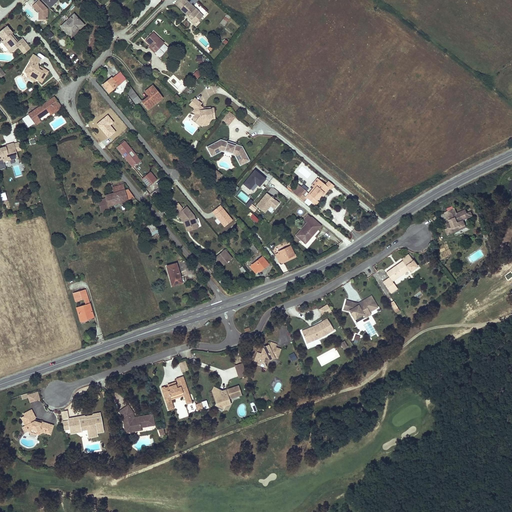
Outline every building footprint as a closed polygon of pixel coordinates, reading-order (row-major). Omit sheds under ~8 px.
[(38,0),(32,6),(39,13),(39,20),(47,20),(47,9),(39,0),(38,0)] [(177,0),(174,3),(180,9),(188,2),(185,0),(177,0)] [(188,2),(180,9),(186,15),(192,20),(195,24),(203,16),(188,2)] [(61,27),(65,31),(67,30),(71,34),(78,27),(80,29),(84,25),(74,15),(61,27)] [(2,41),(9,49),(16,43),(18,46),(21,50),(24,53),(30,48),(28,44),(23,38),(18,41),(14,36),(13,37),(11,34),(12,33),(13,32),(7,25),(0,31),(0,33),(4,39),(2,41)] [(67,30),(65,31),(71,37),(80,29),(78,27),(71,34),(67,30)] [(49,29),(45,33),(50,38),(54,34),(49,29)] [(145,41),(150,46),(156,51),(164,44),(153,33),(145,41)] [(18,46),(16,43),(9,49),(11,52),(18,46)] [(28,79),(33,77),(37,80),(43,83),(49,72),(41,67),(40,70),(37,68),(42,60),(34,55),(30,61),(32,62),(33,63),(30,68),(28,68),(25,73),(27,74),(28,79)] [(179,59),(184,64),(188,60),(183,56),(179,59)] [(104,85),(103,85),(104,86),(106,89),(109,93),(121,83),(116,76),(113,78),(112,78),(110,80),(104,85)] [(126,92),(131,99),(136,95),(129,85),(126,92)] [(145,103),(143,101),(142,102),(148,110),(162,98),(153,87),(147,92),(150,96),(151,98),(145,103)] [(125,92),(122,94),(133,110),(136,107),(125,92)] [(136,95),(131,99),(136,105),(141,100),(136,95)] [(34,122),(34,123),(39,119),(49,111),(60,104),(54,96),(28,114),(34,122)] [(214,108),(211,109),(208,109),(208,111),(204,111),(203,109),(200,106),(202,104),(194,98),(189,104),(195,109),(192,112),(196,114),(194,116),(198,119),(195,122),(201,126),(205,121),(205,120),(212,119),(215,119),(214,108)] [(60,104),(49,111),(52,114),(62,107),(60,104)] [(236,117),(230,112),(226,116),(232,122),(236,117)] [(34,122),(28,114),(23,118),(28,125),(34,122)] [(114,122),(108,115),(97,124),(108,137),(115,131),(110,125),(114,122)] [(232,122),(226,116),(223,120),(229,125),(232,122)] [(228,142),(221,140),(207,147),(211,154),(222,148),(225,149),(226,148),(233,151),(233,152),(236,153),(242,165),(250,161),(242,147),(235,145),(235,146),(228,143),(228,142)] [(116,147),(132,167),(140,160),(124,141),(116,147)] [(0,148),(0,160),(3,159),(4,162),(10,160),(9,158),(13,156),(14,159),(18,157),(16,151),(14,143),(5,145),(6,146),(6,149),(3,150),(2,147),(0,148)] [(225,149),(222,148),(211,154),(212,157),(222,152),(235,156),(240,166),(242,165),(236,153),(233,152),(233,151),(226,148),(225,149)] [(265,178),(263,175),(256,169),(243,183),(250,189),(251,188),(254,190),(259,185),(260,186),(266,179),(265,178)] [(216,171),(211,178),(217,183),(222,176),(216,171)] [(142,178),(149,187),(157,180),(150,172),(142,178)] [(298,184),(294,189),(297,191),(294,194),(304,203),(307,199),(315,205),(318,202),(317,201),(321,195),(328,187),(325,185),(317,179),(311,186),(314,188),(309,194),(298,184)] [(328,187),(321,195),(322,197),(329,188),(330,189),(334,186),(329,181),(325,185),(328,187)] [(100,209),(134,198),(128,189),(124,190),(123,185),(113,188),(114,193),(105,196),(107,203),(99,206),(100,209)] [(268,193),(256,206),(265,213),(271,206),(275,209),(280,203),(276,200),(268,193)] [(178,204),(173,208),(178,214),(183,209),(178,204)] [(232,220),(221,205),(212,212),(224,226),(232,220)] [(186,207),(183,209),(178,214),(177,214),(183,222),(184,221),(184,222),(187,228),(197,225),(196,223),(195,219),(193,216),(186,207)] [(446,235),(454,232),(452,228),(457,226),(458,228),(464,225),(462,222),(472,218),(469,212),(465,214),(464,210),(455,214),(453,208),(445,212),(449,220),(447,221),(448,224),(444,225),(446,229),(444,230),(446,235)] [(250,212),(247,215),(251,219),(256,224),(259,221),(254,215),(250,212)] [(299,241),(300,240),(302,238),(306,242),(320,226),(308,215),(304,219),(307,222),(294,237),(299,241)] [(184,221),(183,222),(187,231),(198,227),(197,225),(187,228),(184,222),(184,221)] [(146,227),(150,233),(157,229),(152,223),(146,227)] [(249,247),(254,253),(258,250),(253,244),(249,247)] [(279,262),(283,260),(287,258),(294,255),(290,246),(280,251),(279,250),(274,252),(279,262)] [(224,249),(216,256),(223,265),(232,258),(224,249)] [(402,261),(385,273),(389,278),(382,282),(389,293),(396,288),(391,281),(408,270),(410,272),(416,267),(408,255),(401,260),(402,261)] [(262,257),(250,266),(256,273),(259,271),(268,264),(262,257)] [(166,267),(172,286),(184,282),(183,277),(180,278),(176,264),(166,267)] [(73,293),(75,301),(84,299),(86,305),(76,308),(80,321),(87,319),(86,317),(93,316),(85,290),(73,293)] [(349,312),(354,320),(363,315),(365,318),(370,315),(369,312),(376,308),(370,297),(364,301),(365,303),(363,304),(363,305),(358,308),(357,305),(356,304),(346,301),(343,310),(349,312)] [(399,311),(393,300),(389,303),(395,314),(399,311)] [(327,305),(321,309),(325,316),(331,312),(327,305)] [(363,315),(354,320),(356,323),(365,318),(363,315)] [(306,331),(303,333),(304,337),(309,335),(312,342),(318,339),(317,336),(323,334),(328,331),(329,333),(334,330),(327,319),(322,321),(323,324),(320,325),(319,323),(312,327),(312,328),(310,329),(310,327),(305,329),(306,331)] [(269,347),(265,349),(263,349),(261,354),(257,352),(252,364),(263,368),(265,362),(266,362),(269,361),(269,359),(273,357),(276,358),(278,357),(280,352),(279,349),(276,348),(270,346),(269,347)] [(246,375),(242,364),(235,367),(238,378),(246,375)] [(165,392),(163,393),(167,406),(173,404),(171,400),(183,396),(185,400),(190,398),(183,377),(176,379),(178,384),(175,385),(168,388),(165,389),(164,389),(165,392)] [(230,405),(228,399),(241,395),(238,387),(222,392),(213,387),(211,391),(215,404),(215,405),(223,409),(225,407),(230,405)] [(38,391),(28,394),(30,402),(40,399),(38,391)] [(128,405),(125,408),(129,414),(131,413),(134,417),(133,412),(128,405)] [(122,418),(123,429),(129,428),(130,430),(134,429),(134,432),(141,431),(141,428),(155,426),(153,415),(139,417),(139,418),(134,419),(134,418),(134,417),(131,413),(129,414),(125,408),(118,412),(122,418)] [(36,417),(32,409),(23,413),(25,415),(21,417),(25,425),(22,426),(25,432),(28,430),(31,429),(37,431),(38,434),(39,435),(43,432),(51,435),(54,425),(43,421),(41,422),(35,420),(35,419),(36,417)] [(63,422),(69,421),(68,418),(67,410),(61,411),(63,422)] [(69,421),(63,422),(64,430),(70,429),(75,428),(76,432),(82,431),(82,430),(87,429),(88,434),(89,435),(91,435),(92,435),(93,435),(95,434),(96,433),(97,432),(96,429),(103,428),(100,413),(94,414),(94,416),(92,418),(87,419),(85,417),(83,419),(80,420),(80,419),(69,421)]
